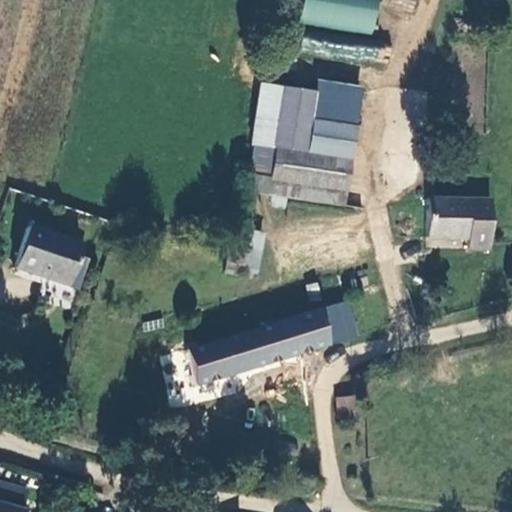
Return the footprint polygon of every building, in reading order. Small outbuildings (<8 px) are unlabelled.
[(303,0),(301,25),(375,33),(378,0),(303,0)] [(381,0),(380,7),(413,14),(415,0),(381,0)] [(304,54),(388,61),(389,48),(305,40),(304,54)] [(267,200),(342,208),(348,162),(304,157),(311,96),(282,92),(274,153),(267,200)] [(424,237),(467,238),(466,251),(491,251),(492,200),(426,198),(424,237)] [(99,247),(31,226),(17,269),(84,291),(99,247)] [(261,237),(234,234),(227,280),(253,283),(261,237)] [(185,357),(319,314),(312,294),(179,337),(185,357)] [(380,298),(319,314),(329,349),(389,331),(380,298)] [(319,314),(185,357),(195,390),(329,349),(319,314)] [(195,390),(185,357),(137,372),(147,405),(195,390)] [(353,394),(334,397),(337,418),(357,415),(353,394)] [(0,503),(21,510),(27,489),(0,479),(0,503)] [(0,511),(20,511),(21,510),(0,503),(0,511)]
